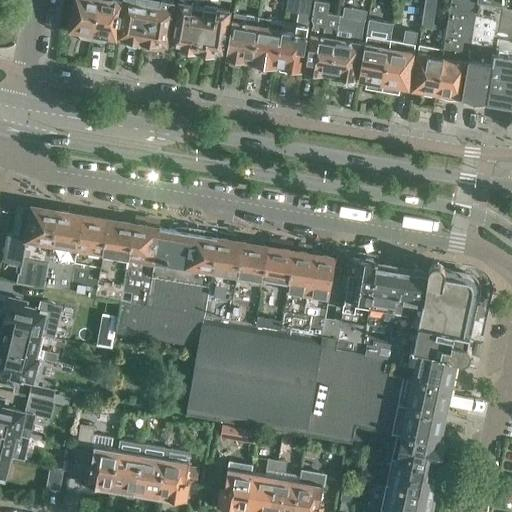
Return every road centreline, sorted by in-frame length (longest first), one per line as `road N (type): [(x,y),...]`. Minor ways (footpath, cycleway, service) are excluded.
road 1 (residential): [(3,160),(456,245),(511,269)]
road 2 (primary): [(10,129),(463,210),(511,236)]
road 3 (primary): [(511,188),(16,101)]
road 4 (residential): [(511,155),(23,73)]
road 5 (residential): [(476,511),(500,393)]
